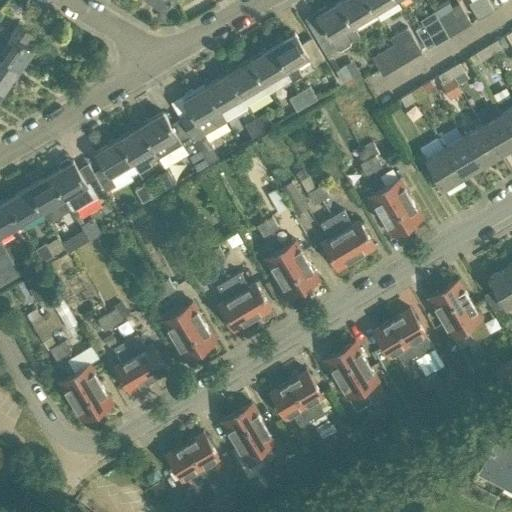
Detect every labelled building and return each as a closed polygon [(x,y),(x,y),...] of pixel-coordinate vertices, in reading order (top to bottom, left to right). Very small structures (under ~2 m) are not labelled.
[(359,33),(352,22),(339,0),(329,6),(325,3),(318,7),(318,12),(316,14),(325,29),(315,35),(326,53),(359,33)] [(374,9),(369,0),(339,0),(352,22),(374,9)] [(389,0),(369,0),(374,9),(389,0)] [(470,0),(468,1),(478,17),(493,8),(488,0),(470,0)] [(459,1),(437,15),(449,34),(471,21),(459,1)] [(449,34),(437,15),(434,9),(420,18),(423,23),(415,28),(427,47),(449,34)] [(0,47),(0,56),(18,69),(32,49),(24,43),(33,32),(18,22),(0,47)] [(271,45),(290,77),(302,70),(296,61),(308,54),(313,64),(323,58),(311,37),(301,43),(294,32),(271,45)] [(394,43),(404,61),(421,50),(411,33),(394,43)] [(486,45),(491,53),(501,47),(496,38),(486,45)] [(404,61),(394,43),(377,54),(388,71),(404,61)] [(271,45),(249,59),(269,90),(290,77),(271,45)] [(491,53),(486,45),(475,51),(480,60),(491,53)] [(18,69),(0,56),(0,85),(4,88),(18,69)] [(352,58),(336,68),(343,80),(360,71),(352,58)] [(269,90),(249,59),(228,72),(247,103),(269,90)] [(448,67),(453,76),(464,69),(459,61),(448,67)] [(453,76),(448,67),(438,74),(442,82),(453,76)] [(228,72),(206,85),(226,118),(246,105),(246,104),(247,103),(228,72)] [(410,90),(415,98),(426,92),(421,83),(410,90)] [(309,84),(298,90),(306,103),(316,97),(309,84)] [(191,112),(181,118),(207,162),(217,156),(204,133),(227,120),(226,118),(206,85),(196,91),(191,88),(184,92),(185,97),(183,98),(191,112)] [(306,103),(298,90),(288,96),(296,109),(306,103)] [(415,98),(410,90),(400,96),(405,105),(415,98)] [(511,105),(501,111),(511,129),(511,105)] [(163,110),(140,123),(153,146),(159,155),(181,142),(197,168),(207,162),(181,118),(171,124),(163,110)] [(265,111),(254,117),(262,129),(272,123),(265,111)] [(511,145),(511,129),(501,111),(482,123),(500,153),(511,145)] [(262,129),(254,117),(244,123),(251,136),(262,129)] [(153,146),(140,123),(117,136),(131,159),(153,146)] [(482,123),(463,134),(481,164),(500,153),(482,123)] [(350,128),(337,134),(348,156),(361,150),(350,128)] [(463,134),(445,146),(462,175),(481,164),(463,134)] [(103,165),(93,171),(104,190),(115,183),(114,181),(136,167),(131,159),(117,136),(94,150),(103,165)] [(249,185),(265,176),(246,138),(229,146),(249,185)] [(372,139),(361,146),(366,155),(367,157),(374,169),(381,164),(375,153),(379,151),(372,139)] [(462,175),(445,146),(425,157),(443,187),(462,175)] [(374,169),(367,157),(360,162),(366,174),(374,169)] [(104,190),(93,171),(82,177),(72,160),(71,161),(67,158),(60,163),(60,168),(50,173),(63,195),(63,196),(71,210),(96,195),(104,190)] [(167,168),(156,175),(163,187),(174,181),(167,168)] [(50,173),(29,186),(42,208),(63,196),(63,195),(50,173)] [(296,213),(303,209),(307,206),(288,173),(276,179),(296,213)] [(306,193),(313,188),(306,176),(298,181),(306,193)] [(385,186),(407,223),(421,215),(399,178),(385,186)] [(144,182),(133,189),(140,201),(152,194),(144,182)] [(313,188),(319,199),(327,195),(321,184),(313,188)] [(42,208),(29,186),(7,199),(20,221),(42,208)] [(277,186),(267,192),(278,212),(288,206),(277,186)] [(407,223),(385,186),(370,195),(393,232),(407,223)] [(319,199),(313,188),(306,193),(312,204),(319,199)] [(0,233),(20,221),(7,199),(0,203),(0,233)] [(332,216),(355,255),(372,244),(358,220),(352,223),(343,209),(332,216)] [(263,219),(270,231),(278,226),(272,214),(263,219)] [(355,255),(332,216),(320,222),(329,237),(323,241),(337,265),(355,255)] [(270,231),(263,219),(255,224),(262,236),(270,231)] [(87,234),(79,221),(69,227),(76,240),(87,234)] [(0,255),(9,251),(2,240),(0,241),(0,255)] [(280,248),(303,286),(316,277),(294,240),(280,248)] [(46,242),(38,247),(36,248),(43,259),(52,253),(46,242)] [(183,243),(173,250),(187,272),(197,266),(183,243)] [(217,245),(211,249),(217,259),(223,255),(217,245)] [(303,286),(280,248),(267,256),(289,294),(303,286)] [(217,259),(211,249),(202,254),(208,264),(217,259)] [(0,269),(15,261),(9,251),(0,255),(0,269)] [(15,261),(0,269),(0,284),(21,272),(15,261)] [(511,271),(508,265),(489,276),(506,306),(511,302),(511,271)] [(228,277),(252,316),(269,306),(255,281),(249,285),(240,271),(228,277)] [(168,276),(160,281),(167,293),(175,288),(168,276)] [(252,316),(228,277),(216,285),(225,299),(219,303),(234,327),(252,316)] [(457,279),(443,288),(466,325),(480,317),(457,279)] [(167,293),(160,281),(152,286),(159,298),(167,293)] [(29,288),(35,300),(47,294),(40,282),(29,288)] [(466,325),(443,288),(429,296),(451,334),(466,325)] [(60,294),(50,300),(67,329),(77,323),(60,294)] [(113,304),(115,307),(121,317),(127,313),(120,300),(113,304)] [(177,310),(200,347),(214,338),(192,301),(177,310)] [(115,307),(105,313),(112,325),(122,319),(121,317),(115,307)] [(409,308),(391,319),(415,358),(432,348),(409,308)] [(200,347),(177,310),(163,318),(185,356),(200,347)] [(112,325),(105,313),(95,319),(102,331),(112,325)] [(415,358),(391,319),(374,329),(388,353),(395,350),(404,365),(415,358)] [(56,343),(44,322),(35,327),(47,348),(49,346),(56,343)] [(124,339),(148,378),(165,367),(151,344),(147,346),(137,331),(124,339)] [(104,337),(109,346),(116,342),(111,333),(104,337)] [(57,342),(63,354),(71,349),(64,338),(57,342)] [(148,378),(124,339),(113,346),(122,361),(115,365),(130,389),(148,378)] [(354,341),(340,350),(362,387),(376,378),(354,341)] [(483,353),(476,341),(468,345),(475,357),(483,353)] [(63,354),(57,342),(56,343),(49,346),(56,358),(63,354)] [(362,387),(340,350),(325,358),(348,396),(350,395),(358,408),(370,401),(362,387)] [(511,358),(492,371),(502,387),(511,381),(511,358)] [(89,362),(74,372),(96,410),(112,401),(89,362)] [(433,369),(425,373),(432,385),(440,380),(433,369)] [(288,380),(312,419),(323,412),(314,398),(321,394),(306,370),(288,380)] [(96,410),(74,372),(59,380),(82,419),(96,410)] [(432,385),(425,373),(417,378),(424,389),(432,385)] [(312,419),(288,380),(271,391),(285,415),(290,412),(299,427),(312,419)] [(469,386),(442,402),(451,418),(478,402),(469,386)] [(373,403),(380,415),(387,410),(380,399),(373,403)] [(251,403),(237,411),(259,448),(273,440),(251,403)] [(380,415),(373,403),(365,408),(372,419),(380,415)] [(259,448),(237,411),(222,420),(244,457),(259,448)] [(424,434),(418,423),(411,412),(388,426),(401,448),(424,434)] [(203,431),(185,442),(208,481),(220,474),(211,459),(218,456),(203,431)] [(322,436),(329,447),(336,443),(329,431),(322,436)] [(511,441),(497,433),(487,452),(481,464),(478,468),(511,486),(511,441)] [(329,447),(322,436),(314,440),(321,452),(329,447)] [(208,481),(185,442),(167,453),(182,478),(189,474),(195,484),(188,488),(192,494),(182,500),(188,511),(193,511),(208,503),(213,511),(217,511),(224,508),(218,497),(208,481)] [(478,448),(473,445),(466,456),(472,459),(478,448)] [(481,464),(487,452),(478,448),(472,459),(481,464)] [(294,451),(285,456),(282,457),(293,476),(304,469),(294,451)] [(39,483),(40,458),(16,457),(15,482),(39,483)] [(269,465),(276,477),(283,472),(277,460),(269,465)] [(276,477),(269,465),(261,469),(268,481),(276,477)] [(218,497),(224,508),(233,503),(226,491),(218,497)] [(91,511),(78,502),(70,511),(91,511)]
